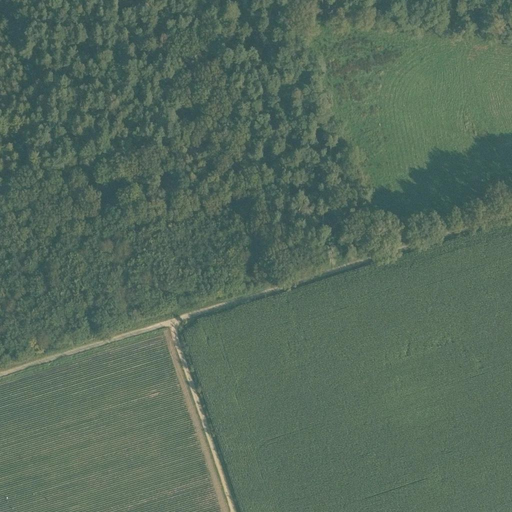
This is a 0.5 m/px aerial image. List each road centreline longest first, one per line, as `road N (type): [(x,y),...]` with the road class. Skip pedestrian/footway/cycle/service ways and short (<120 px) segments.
road 1 (track): [(171,318),(511,213)]
road 2 (track): [(247,0),(208,26),(204,52),(292,281)]
road 3 (track): [(171,318),(234,511)]
road 4 (track): [(0,372),(171,318)]
